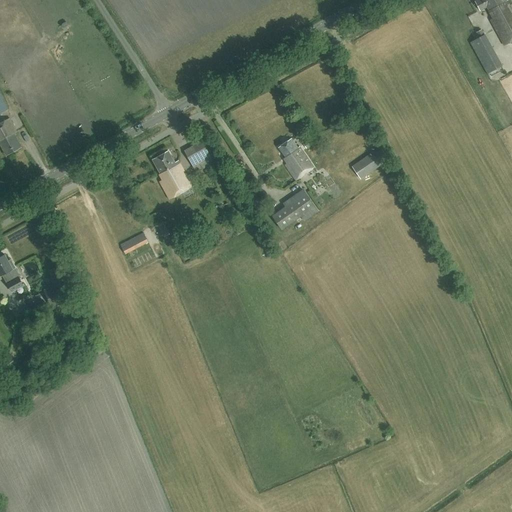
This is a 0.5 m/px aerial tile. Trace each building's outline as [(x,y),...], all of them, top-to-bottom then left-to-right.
[(504,46),(511,41),(511,5),(509,0),(507,0),(506,1),(506,0),(477,0),(475,1),(480,11),(487,8),(493,19),(490,20),(504,46)] [(501,66),(487,39),(484,34),(470,42),(487,74),(501,66)] [(14,133),(17,132),(10,120),(0,125),(0,144),(6,156),(22,147),(14,133)] [(300,147),(298,149),(291,138),(278,147),(289,162),(285,165),(295,180),(314,167),(300,147)] [(307,149),(312,145),(309,140),(303,144),(307,149)] [(215,163),(202,141),(184,151),(196,173),(215,163)] [(352,166),(361,179),(389,159),(382,148),(371,155),(370,154),(352,166)] [(170,199),(193,186),(179,161),(175,163),(168,151),(152,160),(164,180),(160,182),(170,199)] [(319,211),(303,189),(282,204),(284,207),(272,216),(282,230),(301,217),(304,222),(319,211)] [(164,224),(152,231),(158,242),(170,234),(164,224)] [(149,243),(143,232),(120,245),(125,255),(149,243)] [(24,285),(20,279),(21,278),(11,260),(8,262),(5,255),(0,257),(0,275),(1,276),(5,274),(10,282),(8,284),(12,292),(24,285)] [(56,287),(45,292),(52,307),(74,297),(61,267),(50,271),(56,287)] [(0,379),(18,366),(12,358),(9,353),(0,360),(0,379)]
